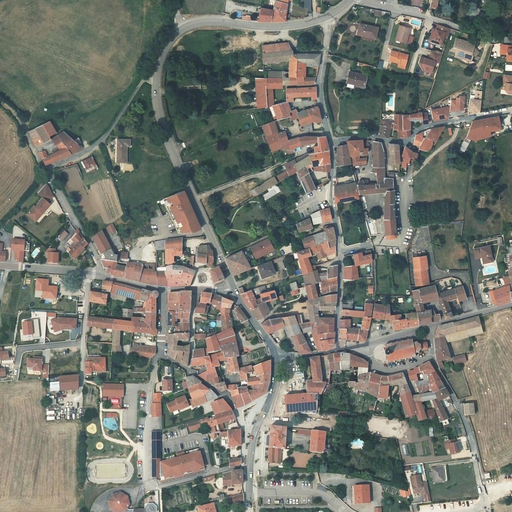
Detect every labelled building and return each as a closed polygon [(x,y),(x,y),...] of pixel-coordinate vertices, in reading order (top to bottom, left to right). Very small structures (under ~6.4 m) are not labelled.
[(285,7),(272,6),(272,7),(258,6),(256,20),(276,21),(283,21),(284,17),(285,7)] [(356,23),(354,31),(359,33),(358,34),(372,37),(375,27),(356,23)] [(447,27),(434,23),(432,28),(431,32),(428,31),(426,40),(433,42),(434,39),(439,41),(440,35),(444,36),(446,30),(447,27)] [(405,34),(404,34),(406,27),(397,24),(393,39),(404,41),(405,34)] [(458,56),(466,58),(468,53),(467,53),(470,42),(456,37),(453,49),(459,51),(458,56)] [(288,52),(291,52),(291,48),(290,48),(287,41),(262,44),(262,62),(288,58),(288,52)] [(510,46),(500,44),(498,52),(505,54),(504,60),(511,61),(511,49),(510,49),(510,46)] [(388,49),(386,59),(396,61),(395,65),(402,67),(406,54),(388,49)] [(436,62),(439,53),(428,50),(426,58),(418,56),(416,62),(419,69),(421,70),(421,69),(428,71),(431,61),(436,62)] [(287,83),(293,83),(299,83),(312,83),(314,77),(303,76),(303,65),(317,65),(319,53),(294,53),(294,75),(288,75),(287,83)] [(288,71),(267,71),(267,77),(279,77),(281,78),(281,83),(283,83),(287,83),(288,75),(288,71)] [(350,71),(347,81),(363,85),(365,74),(350,71)] [(511,82),(511,80),(511,75),(503,74),(501,83),(504,83),(503,89),(507,94),(511,94),(511,86),(511,84),(510,84),(510,82),(511,82)] [(267,77),(255,77),(255,85),(257,106),(266,105),(265,89),(265,85),(279,85),(279,77),(267,77)] [(314,87),(314,86),(284,88),(285,100),(272,104),(271,104),(272,108),(276,118),(287,115),(288,118),(297,117),(300,124),(301,123),(308,121),(312,120),(308,107),(305,108),(295,112),(294,107),(286,110),(283,101),(291,100),(290,95),(311,94),(311,98),(314,98),(315,98),(315,92),(314,87)] [(451,111),(464,111),(464,105),(464,97),(460,97),(460,98),(457,98),(457,100),(452,100),(451,111)] [(478,100),(467,99),(466,111),(471,112),(473,112),(473,111),(477,111),(478,100)] [(308,107),(312,120),(312,122),(317,121),(315,110),(314,105),(308,107)] [(447,107),(428,110),(431,121),(439,120),(446,118),(447,107)] [(400,130),(402,129),(401,119),(401,115),(399,115),(393,114),(393,122),(393,129),(396,129),(398,130),(400,130)] [(496,116),(470,121),(464,137),(471,139),(472,139),(473,142),(475,141),(475,139),(488,135),(487,130),(499,128),(496,116)] [(28,129),(45,162),(51,159),(52,159),(50,149),(49,145),(53,143),(49,136),(48,134),(55,131),(50,118),(28,129)] [(271,120),(262,123),(271,149),(280,146),(281,148),(288,148),(289,147),(292,147),(298,145),(298,143),(297,136),(296,136),(285,139),(282,130),(276,132),(271,120)] [(303,130),(311,130),(308,121),(301,123),(303,130)] [(382,125),(378,125),(377,135),(388,136),(390,122),(382,121),(382,125)] [(432,129),(427,130),(423,137),(434,140),(442,127),(432,129)] [(55,147),(50,149),(52,159),(67,152),(81,147),(75,141),(61,130),(56,133),(49,136),(53,143),(55,147)] [(417,145),(423,137),(427,130),(425,131),(413,134),(411,143),(417,145)] [(317,145),(310,146),(312,151),(327,147),(326,142),(324,137),(323,134),(322,134),(297,136),(298,143),(316,141),(317,145)] [(434,140),(423,137),(417,145),(416,148),(428,151),(434,140)] [(130,138),(116,139),(115,161),(125,162),(126,146),(129,146),(130,138)] [(345,140),(348,154),(357,153),(357,152),(358,148),(361,147),(360,138),(345,140)] [(374,171),(373,182),(382,182),(382,177),(381,149),(378,141),(372,140),(371,171),(374,171)] [(391,163),(391,167),(396,167),(396,142),(387,141),(388,163),(391,163)] [(348,161),(346,150),(345,143),(335,145),(334,164),(335,164),(348,161)] [(399,155),(408,157),(409,151),(402,146),(399,155)] [(312,186),(306,171),(310,169),(309,167),(312,164),(321,162),(323,170),(326,170),(328,170),(328,161),(328,156),(328,153),(327,150),(327,147),(312,151),(307,152),(307,154),(309,160),(294,169),(303,189),(301,190),(302,192),(310,187),(312,186)] [(307,154),(307,152),(292,158),(293,160),(307,154)] [(357,153),(348,154),(351,165),(355,164),(364,162),(364,157),(357,157),(357,153)] [(286,170),(276,175),(278,179),(294,169),(309,160),(307,154),(293,160),(292,158),(283,162),(286,170)] [(399,156),(401,171),(404,172),(408,157),(399,155),(399,156)] [(91,157),(83,161),(88,172),(97,167),(91,157)] [(273,176),(262,181),(265,186),(275,180),(273,177),(273,176)] [(390,189),(390,177),(386,177),(382,177),(382,182),(373,182),(373,184),(365,184),(362,183),(361,181),(360,179),(357,179),(356,181),(356,183),(355,184),(357,192),(384,190),(382,193),(381,218),(383,237),(393,236),(393,227),(390,202),(392,202),(392,189),(390,189)] [(251,187),(252,189),(254,192),(265,186),(262,181),(258,184),(257,183),(251,187)] [(333,201),(334,201),(356,197),(353,181),(334,184),(332,184),(332,191),(333,201)] [(51,194),(43,182),(35,192),(40,196),(32,205),(31,204),(26,210),(32,216),(37,210),(39,211),(44,206),(42,205),(46,201),(45,201),(51,194)] [(271,189),(272,191),(265,194),(266,198),(280,192),(277,186),(271,189)] [(184,195),(181,189),(161,198),(175,233),(184,232),(192,228),(193,231),(199,228),(188,203),(185,204),(182,196),(184,195)] [(329,218),(327,206),(321,208),(324,219),(327,219),(329,218)] [(39,211),(37,210),(32,216),(26,210),(24,212),(28,215),(33,219),(39,211)] [(314,221),(320,220),(317,210),(309,213),(312,222),(314,221)] [(307,216),(293,222),(296,229),(310,225),(307,216)] [(378,232),(375,217),(365,219),(367,234),(378,232)] [(112,221),(106,225),(109,230),(115,227),(112,221)] [(333,235),(331,225),(326,226),(323,226),(324,228),(324,229),(326,239),(328,245),(335,243),(333,235)] [(101,228),(92,235),(94,240),(92,241),(95,249),(97,248),(100,253),(110,248),(101,228)] [(62,229),(56,235),(60,238),(65,232),(62,229)] [(304,247),(321,241),(326,239),(324,229),(321,230),(314,232),(307,234),(300,237),(304,247)] [(79,239),(82,236),(81,233),(80,233),(79,232),(78,232),(77,231),(72,237),(74,239),(69,245),(72,248),(79,239)] [(163,238),(163,247),(179,245),(180,236),(163,238)] [(24,237),(15,237),(15,238),(15,248),(14,251),(16,252),(15,258),(17,260),(23,261),(24,237)] [(265,237),(247,246),(252,257),(271,249),(265,237)] [(77,253),(76,252),(82,245),(79,239),(72,248),(71,248),(69,252),(75,257),(77,253)] [(310,268),(309,265),(305,253),(310,252),(309,251),(317,249),(319,255),(325,254),(323,247),(321,241),(304,247),(295,250),(297,258),(301,271),(310,268)] [(323,247),(325,254),(335,250),(335,243),(328,245),(323,247)] [(196,245),(194,260),(204,262),(205,244),(196,245)] [(491,260),(487,244),(471,248),(473,256),(480,255),(482,262),(491,260)] [(179,253),(179,245),(163,247),(164,262),(171,262),(171,254),(179,253)] [(55,248),(47,247),(43,251),(47,251),(47,261),(57,262),(57,252),(54,252),(55,248)] [(112,252),(110,248),(100,253),(98,254),(99,257),(104,258),(108,253),(109,255),(110,255),(111,253),(112,252)] [(353,263),(356,262),(369,259),(367,248),(355,251),(351,252),(353,263)] [(247,267),(238,249),(223,256),(229,268),(231,273),(240,270),(247,267)] [(108,253),(104,258),(115,260),(116,254),(116,253),(115,252),(112,252),(111,253),(110,255),(109,255),(108,253)] [(424,267),(422,255),(410,256),(412,269),(410,269),(413,285),(426,283),(423,267),(424,267)] [(115,260),(104,258),(99,257),(103,266),(105,267),(105,270),(113,273),(114,264),(115,260)] [(280,270),(285,268),(281,258),(276,260),(280,270)] [(255,272),(258,271),(260,277),(270,273),(266,260),(254,265),(252,265),(255,272)] [(131,262),(125,261),(124,265),(123,276),(130,278),(142,281),(155,283),(154,270),(152,269),(152,262),(131,262)] [(324,269),(325,278),(335,275),(335,271),(335,265),(335,262),(331,263),(328,264),(327,264),(324,267),(324,269)] [(353,263),(350,263),(342,264),(341,277),(356,276),(356,262),(353,263)] [(121,275),(123,276),(124,265),(114,264),(113,273),(121,275)] [(177,284),(187,284),(190,275),(180,271),(180,270),(169,269),(169,264),(164,265),(164,270),(163,270),(165,284),(167,284),(177,284)] [(190,269),(182,265),(169,264),(169,269),(180,270),(180,271),(190,275),(192,270),(190,269)] [(163,270),(164,270),(164,265),(155,266),(155,270),(154,270),(155,283),(160,284),(165,284),(163,270)] [(208,269),(211,283),(216,281),(222,279),(216,266),(208,269)] [(318,280),(325,278),(324,269),(320,270),(319,266),(315,267),(318,280)] [(310,268),(301,271),(304,283),(308,282),(312,281),(318,280),(315,267),(313,267),(310,268)] [(335,282),(335,275),(325,278),(318,280),(321,291),(328,289),(328,282),(335,282)] [(43,286),(48,286),(48,280),(37,279),(36,290),(42,291),(43,286)] [(110,287),(111,281),(103,280),(102,289),(107,289),(107,291),(110,292),(110,287)] [(312,281),(315,292),(319,291),(321,291),(318,280),(312,281)] [(110,287),(110,292),(142,300),(141,307),(137,307),(137,309),(132,308),(132,309),(123,308),(122,315),(131,316),(131,311),(135,311),(144,312),(154,312),(154,310),(154,304),(155,297),(156,297),(157,296),(157,295),(157,294),(156,292),(155,292),(155,291),(154,291),(153,291),(152,292),(151,292),(149,292),(120,283),(111,281),(110,287)] [(304,283),(307,297),(316,295),(315,292),(312,281),(308,282),(304,283)] [(244,297),(251,294),(258,291),(265,290),(263,283),(242,290),(241,286),(241,285),(237,286),(239,292),(242,298),(242,299),(244,298),(244,297)] [(508,300),(508,298),(506,283),(490,288),(492,293),(494,299),(494,302),(495,303),(508,300)] [(409,288),(410,294),(413,310),(414,310),(422,308),(421,306),(420,300),(435,297),(434,292),(431,284),(409,288)] [(456,294),(457,298),(465,296),(462,284),(454,287),(456,294)] [(42,291),(42,296),(50,296),(50,298),(56,298),(56,287),(48,286),(43,286),(42,291)] [(263,299),(274,295),(274,294),(272,287),(265,290),(258,291),(261,299),(263,299)] [(442,315),(443,317),(451,315),(446,297),(452,295),(456,294),(454,287),(434,292),(435,297),(437,304),(442,315)] [(176,301),(176,303),(188,303),(188,302),(188,290),(167,290),(167,300),(176,301)] [(103,303),(105,293),(91,291),(89,291),(88,301),(103,303)] [(204,300),(208,301),(209,292),(204,292),(198,291),(198,301),(204,302),(204,300)] [(261,299),(258,291),(251,294),(244,297),(244,298),(242,299),(245,303),(249,308),(255,303),(254,301),(261,299)] [(218,304),(220,296),(215,294),(209,292),(208,301),(218,304)] [(316,295),(317,300),(334,300),(334,294),(334,292),(330,292),(325,293),(321,294),(320,294),(316,295)] [(304,314),(305,320),(310,319),(313,319),(317,318),(316,315),(315,308),(315,301),(318,301),(317,300),(316,295),(307,297),(304,297),(306,310),(305,310),(305,312),(307,312),(307,313),(304,314)] [(218,304),(218,305),(225,306),(226,306),(230,301),(224,298),(220,296),(218,304)] [(365,301),(365,297),(362,297),(361,308),(361,313),(367,314),(369,301),(365,301)] [(267,310),(266,308),(263,299),(261,299),(254,301),(255,303),(249,308),(252,313),(255,317),(261,315),(267,310)] [(167,307),(167,309),(175,310),(187,311),(187,305),(188,303),(176,303),(176,301),(167,300),(167,307)] [(333,308),(334,300),(317,300),(318,301),(315,301),(315,308),(333,308)] [(371,303),(370,315),(381,317),(382,307),(373,305),(374,304),(371,303)] [(203,306),(199,305),(194,304),(193,309),(192,311),(206,313),(207,308),(203,306)] [(234,304),(231,308),(239,321),(244,318),(234,304)] [(218,305),(219,314),(219,317),(220,330),(229,325),(224,310),(225,306),(218,305)] [(395,306),(386,306),(386,315),(395,313),(395,306)] [(438,314),(436,311),(433,312),(431,307),(427,307),(429,320),(433,319),(436,319),(437,317),(438,314)] [(421,322),(423,321),(422,308),(414,310),(416,322),(421,322)] [(174,332),(174,319),(175,310),(167,309),(167,312),(166,331),(174,332)] [(175,310),(174,319),(186,319),(187,315),(187,311),(175,310)] [(413,310),(408,311),(410,324),(413,323),(416,322),(414,310),(413,310)] [(144,317),(134,316),(131,316),(130,322),(134,323),(133,331),(150,333),(152,334),(154,334),(155,334),(155,333),(156,332),(156,331),(156,330),(155,329),(155,328),(154,328),(154,312),(144,312),(144,317)] [(285,333),(290,332),(298,329),(296,324),(295,321),(292,312),(272,315),(267,316),(259,320),(265,330),(281,323),(285,333)] [(397,313),(395,313),(396,317),(398,326),(402,325),(405,325),(403,316),(398,317),(397,313)] [(318,322),(319,330),(331,330),(331,324),(331,315),(316,315),(317,318),(313,319),(314,323),(318,322)] [(438,325),(437,325),(432,337),(434,362),(437,368),(442,367),(440,360),(448,358),(443,343),(441,335),(478,324),(475,315),(469,317),(453,322),(438,325)] [(87,325),(90,325),(113,328),(113,320),(108,319),(102,318),(87,316),(87,325)] [(342,337),(345,337),(346,327),(347,317),(342,317),(342,316),(339,316),(339,317),(337,317),(337,324),(337,327),(339,337),(342,337)] [(64,329),(63,328),(76,329),(76,319),(60,318),(60,317),(51,320),(55,332),(64,329)] [(389,321),(391,327),(394,326),(398,326),(396,317),(389,319),(389,320),(389,321)] [(112,343),(111,350),(119,350),(118,342),(120,329),(131,330),(133,331),(134,323),(130,322),(121,321),(121,318),(119,318),(118,320),(113,320),(113,328),(112,343)] [(25,334),(32,334),(32,338),(40,337),(38,319),(30,320),(30,322),(23,323),(25,334)] [(174,319),(174,332),(176,332),(186,332),(187,332),(187,326),(186,319),(174,319)] [(300,328),(309,328),(310,331),(317,330),(319,330),(318,322),(314,323),(313,319),(310,319),(305,320),(295,321),(296,324),(298,324),(300,328)] [(355,327),(346,327),(345,337),(353,337),(355,337),(356,327),(359,327),(359,323),(356,323),(355,327)] [(441,335),(443,343),(467,337),(481,333),(478,324),(441,335)] [(233,355),(237,354),(234,341),(217,345),(216,340),(232,334),(229,325),(220,330),(203,338),(204,342),(204,344),(205,351),(217,349),(218,352),(221,351),(222,356),(225,356),(225,357),(233,355)] [(363,337),(365,327),(359,327),(356,327),(355,337),(360,339),(363,339),(363,337)] [(298,329),(290,332),(297,351),(309,350),(309,349),(303,338),(302,337),(298,329)] [(316,348),(320,348),(318,337),(317,330),(310,331),(311,336),(316,348)] [(186,332),(176,332),(174,332),(166,331),(165,352),(167,354),(185,365),(186,359),(186,352),(187,346),(187,343),(181,346),(176,345),(176,339),(187,338),(186,332)] [(216,340),(217,345),(234,341),(232,334),(216,340)] [(331,341),(332,337),(318,337),(320,348),(328,346),(331,341)] [(382,357),(384,357),(384,360),(391,359),(391,360),(392,359),(393,358),(397,357),(398,358),(399,358),(399,357),(403,356),(404,357),(405,357),(405,356),(409,355),(409,356),(411,356),(411,355),(414,354),(413,351),(418,350),(420,348),(420,349),(425,348),(423,341),(419,342),(419,343),(416,341),(411,341),(410,338),(408,339),(408,338),(406,338),(406,339),(402,340),(402,339),(400,339),(400,340),(396,341),(396,340),(395,340),(395,341),(390,342),(390,341),(388,341),(388,343),(381,344),(382,347),(381,347),(382,357)] [(136,347),(129,346),(128,354),(150,356),(150,352),(152,352),(153,345),(151,346),(151,344),(136,343),(136,347)] [(191,351),(192,356),(201,355),(200,347),(192,347),(191,348),(191,351)] [(205,366),(205,368),(206,373),(213,371),(211,365),(216,363),(216,359),(214,352),(206,354),(201,355),(192,356),(189,357),(188,364),(188,366),(205,363),(205,366)] [(333,369),(333,373),(340,372),(340,369),(339,352),(335,352),(331,353),(333,369)] [(345,353),(339,352),(340,369),(345,369),(345,372),(348,372),(348,381),(355,381),(355,375),(365,370),(365,365),(365,364),(363,361),(359,358),(356,357),(345,353)] [(450,358),(452,364),(458,362),(465,361),(463,354),(450,358)] [(100,357),(100,355),(95,355),(95,357),(87,357),(87,361),(84,361),(84,373),(90,374),(91,370),(104,371),(103,357),(100,357)] [(250,370),(249,365),(248,363),(236,367),(233,355),(225,357),(226,361),(224,361),(225,372),(229,371),(229,370),(234,369),(237,372),(238,378),(244,377),(243,371),(250,370)] [(323,383),(328,383),(327,370),(317,371),(316,368),(318,368),(318,364),(316,364),(315,355),(307,357),(309,378),(303,379),(303,388),(304,392),(305,392),(319,393),(323,383)] [(27,367),(33,367),(33,370),(41,371),(41,372),(48,372),(49,365),(42,365),(42,359),(28,358),(27,367)] [(268,359),(268,358),(249,365),(250,370),(243,371),(244,377),(246,383),(249,383),(256,382),(266,380),(267,373),(268,366),(268,359)] [(416,387),(430,383),(426,372),(432,370),(426,361),(412,367),(412,369),(406,371),(409,380),(414,378),(415,377),(414,373),(422,371),(424,379),(415,382),(416,387)] [(205,380),(208,380),(206,373),(205,368),(196,373),(200,376),(205,380)] [(348,384),(351,385),(354,386),(359,388),(365,391),(369,372),(366,371),(365,370),(355,375),(355,381),(348,381),(348,384)] [(426,372),(430,383),(438,380),(437,378),(433,372),(432,370),(426,372)] [(236,392),(234,386),(234,383),(223,383),(222,380),(217,381),(216,376),(214,377),(213,371),(206,373),(208,380),(209,383),(211,383),(219,389),(225,387),(228,388),(229,395),(236,392)] [(370,373),(369,372),(365,391),(375,396),(379,375),(377,374),(370,373)] [(389,391),(389,399),(401,401),(399,394),(409,392),(405,382),(401,372),(389,375),(392,385),(397,384),(398,391),(389,391)] [(59,389),(77,388),(77,374),(59,376),(59,389)] [(184,375),(186,385),(198,381),(200,381),(191,374),(184,375)] [(167,378),(167,375),(162,376),(162,378),(160,378),(161,389),(170,388),(169,378),(167,378)] [(375,396),(375,398),(384,398),(388,385),(392,385),(389,375),(386,376),(383,376),(379,375),(375,396)] [(266,380),(256,382),(258,388),(253,390),(253,388),(250,389),(246,389),(249,398),(254,396),(265,391),(266,380)] [(418,392),(430,389),(431,392),(433,392),(438,390),(443,388),(438,380),(430,383),(416,387),(418,392)] [(186,385),(190,396),(201,393),(206,387),(198,381),(186,385)] [(249,383),(250,389),(253,388),(253,390),(258,388),(256,382),(249,383)] [(119,384),(101,383),(100,395),(119,395),(119,384)] [(201,393),(204,399),(214,393),(208,386),(206,387),(201,393)] [(433,392),(435,398),(431,398),(435,410),(437,416),(439,421),(441,420),(443,425),(449,423),(437,400),(448,396),(445,391),(443,388),(438,390),(433,392)] [(245,389),(236,392),(229,395),(232,405),(241,403),(249,398),(246,389),(245,389)] [(417,401),(422,400),(431,398),(435,398),(433,392),(431,392),(418,395),(410,396),(409,392),(399,394),(401,401),(404,416),(415,413),(417,419),(435,416),(433,410),(425,411),(421,412),(417,401)] [(192,404),(204,399),(201,393),(190,396),(191,401),(192,404)] [(291,395),(285,396),(286,415),(318,413),(317,394),(291,395)] [(208,401),(212,412),(228,407),(228,406),(220,397),(218,397),(208,401)] [(435,410),(431,398),(422,400),(425,411),(433,410),(435,410)] [(180,411),(187,408),(185,403),(183,399),(174,402),(165,405),(168,413),(176,411),(177,411),(180,410),(180,411)] [(158,401),(151,401),(151,403),(148,403),(149,416),(158,416),(158,401)] [(473,414),(472,404),(463,405),(464,415),(469,414),(473,414)] [(233,417),(229,408),(212,413),(212,414),(214,423),(233,417)] [(196,423),(198,422),(205,420),(206,426),(214,423),(212,414),(206,416),(205,415),(195,418),(196,423)] [(188,427),(197,425),(196,423),(195,418),(186,421),(188,427)] [(273,454),(279,454),(279,446),(282,447),(283,437),(284,427),(285,426),(269,424),(268,440),(267,449),(274,450),(273,454)] [(308,450),(322,451),(324,429),(320,429),(297,427),(295,426),(295,432),(309,433),(308,449),(308,450)] [(238,437),(238,428),(225,429),(225,436),(238,437)] [(158,431),(150,431),(150,476),(159,476),(159,461),(158,431)] [(225,436),(225,444),(239,444),(238,437),(225,436)] [(455,441),(454,437),(443,439),(444,444),(447,443),(448,447),(449,453),(459,450),(457,440),(455,441)] [(406,443),(401,444),(403,457),(409,456),(406,443)] [(274,461),(274,465),(278,465),(279,454),(273,454),(274,450),(267,449),(267,457),(267,461),(274,461)] [(159,476),(159,477),(169,474),(169,476),(174,475),(174,476),(181,474),(180,473),(186,472),(192,470),(192,471),(199,470),(199,469),(203,468),(199,451),(184,455),(183,451),(178,452),(179,456),(177,456),(159,461),(159,476)] [(239,457),(226,458),(226,463),(226,465),(240,463),(239,457)] [(443,482),(441,468),(430,469),(432,484),(443,482)] [(220,472),(221,481),(230,480),(230,483),(241,483),(240,469),(230,469),(220,472)] [(200,477),(202,483),(214,480),(212,474),(200,477)] [(424,495),(429,494),(426,483),(421,484),(419,475),(410,477),(413,494),(420,493),(424,492),(424,495)] [(356,490),(356,501),(367,501),(367,484),(353,484),(353,489),(356,490)] [(122,511),(122,508),(123,508),(128,500),(126,491),(118,486),(109,488),(104,496),(106,505),(114,510),(115,510),(115,511),(122,511)] [(223,503),(238,499),(238,498),(237,492),(222,496),(223,503)] [(142,509),(144,508),(145,506),(147,506),(149,507),(150,509),(149,511),(148,511),(151,511),(152,511),(155,508),(154,502),(150,500),(145,500),(142,504),(142,506),(142,509)] [(211,511),(210,502),(195,506),(196,511),(211,511)]
